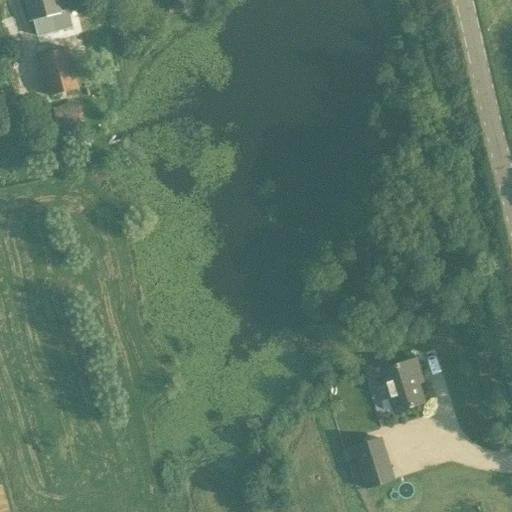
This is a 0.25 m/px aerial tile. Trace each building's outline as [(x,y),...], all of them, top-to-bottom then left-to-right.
[(61,0),(24,0),(30,21),(55,16),(65,14),(61,0)] [(167,7),(169,15),(181,12),(179,4),(167,7)] [(63,49),(38,54),(49,96),(77,88),(68,48),(63,49)] [(44,169),(36,139),(0,149),(0,171),(24,164),(26,174),(44,169)] [(393,412),(423,402),(416,379),(421,378),(415,360),(380,371),(393,412)] [(366,489),(394,480),(381,439),(353,448),(366,489)]
